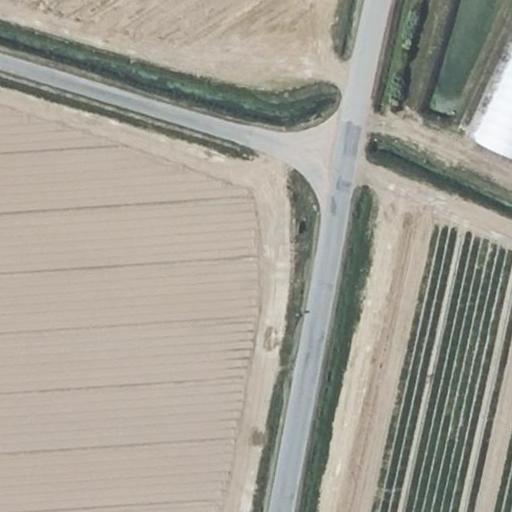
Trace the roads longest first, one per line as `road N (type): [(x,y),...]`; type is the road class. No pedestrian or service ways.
road 1 (unclassified): [(0,58),(347,163)]
road 2 (unclassified): [(283,511),(347,163)]
road 3 (unclassified): [(347,163),(383,0)]
